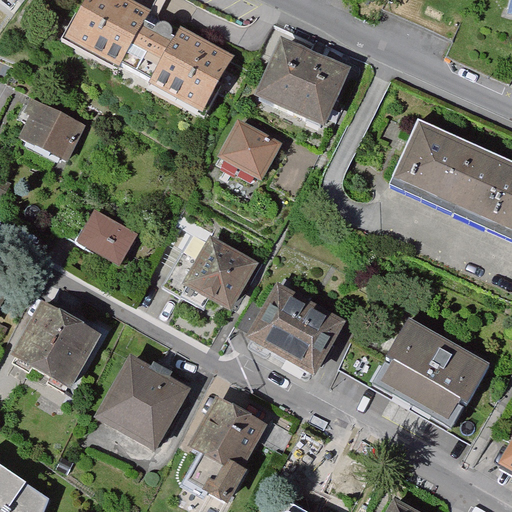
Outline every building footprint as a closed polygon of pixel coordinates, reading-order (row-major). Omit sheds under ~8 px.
[(152,18),(120,0),(93,0),(65,50),(120,83),(128,75),(153,85),(148,92),(207,128),(236,66),(182,36),(175,44),(149,33),(152,18)] [(351,74),(286,44),(256,107),(322,138),(351,74)] [(86,128),(27,99),(17,119),(27,124),(19,140),(68,165),(86,128)] [(511,163),(423,122),(390,192),(511,248),(511,163)] [(285,152),(240,129),(221,167),(266,190),(285,152)] [(141,240),(97,215),(79,248),(123,273),(141,240)] [(185,287),(233,314),(261,266),(213,239),(185,287)] [(0,330),(18,297),(0,286),(0,330)] [(349,330),(280,291),(246,350),(315,389),(349,330)] [(99,334),(44,303),(15,354),(69,385),(99,334)] [(491,370),(413,329),(378,395),(456,435),(491,370)] [(151,372),(132,362),(101,418),(156,449),(188,390),(167,378),(169,373),(155,365),(151,372)] [(277,433),(222,403),(196,453),(209,460),(189,499),(213,511),(235,511),(254,477),(277,433)] [(0,511),(46,511),(50,504),(23,486),(0,470),(0,511)]
